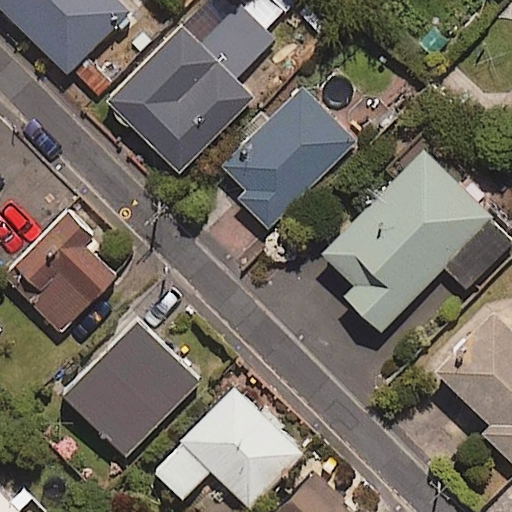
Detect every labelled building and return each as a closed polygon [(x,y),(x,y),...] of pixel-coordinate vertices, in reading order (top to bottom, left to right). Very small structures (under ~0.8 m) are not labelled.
[(136,1),(134,0),(8,0),(70,64),(136,1)] [(181,11),(107,79),(179,158),(252,92),(235,73),(275,37),(240,0),(236,0),(201,33),(181,11)] [(357,133),(302,76),(224,151),(246,174),(235,185),(267,219),(357,133)] [(497,206),(424,131),(324,227),(360,264),(342,280),(380,319),(497,206)] [(92,224),(66,199),(11,255),(37,281),(27,291),(61,324),(117,266),(83,233),(92,224)] [(511,300),(501,289),(435,353),(492,411),(482,420),(511,450),(511,300)] [(202,375),(142,310),(61,384),(121,449),(202,375)] [(302,445),(237,373),(179,426),(185,433),(211,461),(245,497),(302,445)] [(211,461),(185,433),(156,459),(182,488),(211,461)] [(365,511),(317,460),(260,511),(365,511)] [(0,511),(24,511),(0,486),(0,511)]
